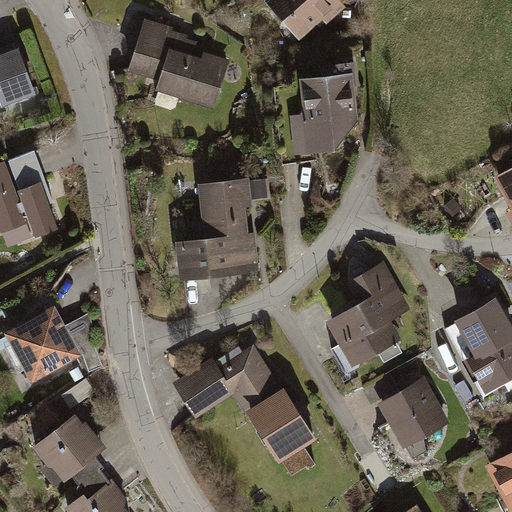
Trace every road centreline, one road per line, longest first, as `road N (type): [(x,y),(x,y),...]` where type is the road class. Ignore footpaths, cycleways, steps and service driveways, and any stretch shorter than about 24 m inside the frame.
road 1 (residential): [(46,0),(86,90),(122,344)]
road 2 (residential): [(122,344),(190,336),(274,302),(320,261),(349,215)]
road 3 (unknown): [(274,302),(371,469)]
road 4 (residential): [(122,344),(140,425),(186,511)]
road 5 (residential): [(349,215),(421,241),(511,246)]
